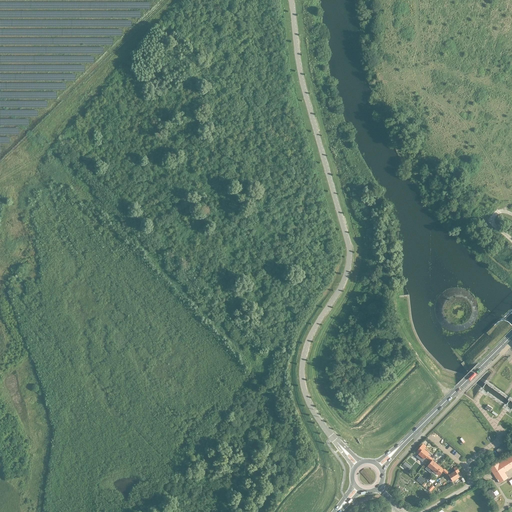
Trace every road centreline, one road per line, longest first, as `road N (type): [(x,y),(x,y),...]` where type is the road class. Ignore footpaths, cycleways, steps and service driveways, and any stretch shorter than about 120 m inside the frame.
road 1 (unclassified): [(290,0),(298,67),(348,248),(343,279),(309,338),(301,371),(308,403),(332,437)]
road 2 (primary): [(415,432),(511,335)]
